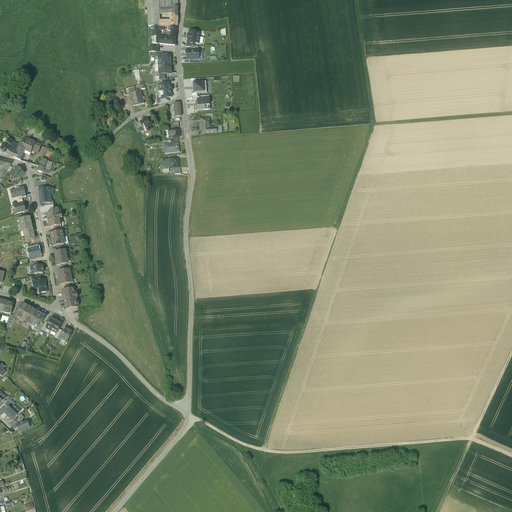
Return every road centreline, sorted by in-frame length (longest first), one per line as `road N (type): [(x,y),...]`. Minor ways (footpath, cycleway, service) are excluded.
road 1 (track): [(357,0),(378,130),(262,449)]
road 2 (track): [(185,408),(195,422),(271,451),(464,438),(511,456)]
road 3 (residential): [(182,100),(193,180),(184,236),(185,408)]
road 4 (track): [(438,511),(511,351)]
road 5 (residential): [(57,311),(125,360),(158,397),(185,408)]
road 6 (residential): [(57,311),(26,166)]
road 7 (track): [(511,121),(378,130)]
road 8 (unclassified): [(185,408),(184,428),(115,511)]
